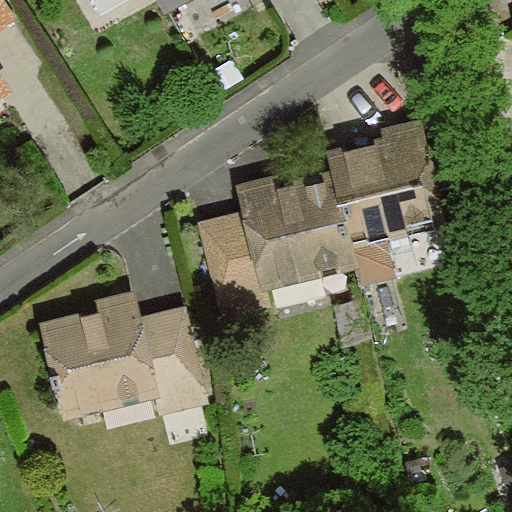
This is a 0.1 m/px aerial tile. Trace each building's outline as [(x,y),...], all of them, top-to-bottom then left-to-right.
[(0,0),(0,103),(14,94),(0,72),(0,33),(19,21),(4,0),(0,0)] [(167,0),(174,12),(195,0),(167,0)] [(343,177),(359,248),(454,226),(445,189),(475,181),(466,143),(434,151),(428,126),(392,135),(394,145),(338,159),(343,177)] [(208,227),(228,313),(268,303),(266,292),(364,270),(359,248),(343,177),(283,190),(281,183),(245,192),(251,217),(208,227)] [(50,330),(71,419),(165,398),(169,416),(215,406),(193,313),(147,323),(141,296),(104,305),(106,316),(50,330)]
